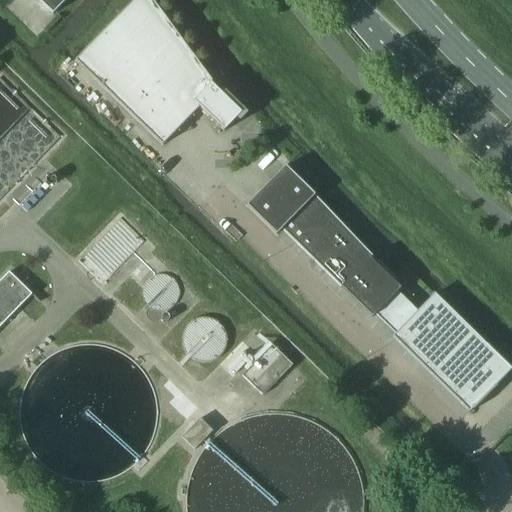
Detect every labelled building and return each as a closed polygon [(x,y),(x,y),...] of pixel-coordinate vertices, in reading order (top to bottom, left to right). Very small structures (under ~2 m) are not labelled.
[(36,0),(52,15),(66,0),(36,0)] [(151,0),(132,0),(74,60),(161,145),(198,107),(223,131),(240,113),(215,89),(216,88),(151,0)] [(284,165),(246,205),(275,234),(281,228),(371,317),(399,288),(393,282),(391,280),(389,278),(387,274),(384,272),(379,268),(376,265),(374,262),(372,259),(370,256),(365,252),(362,250),(360,247),(358,244),(356,241),(350,237),(348,235),(346,232),(344,229),(342,226),(336,222),(333,220),(331,217),(329,214),(327,211),(322,207),(319,205),(317,202),(315,199),(313,196),(314,195),(284,165)] [(8,272),(0,280),(0,325),(30,295),(8,272)] [(146,305),(148,307),(151,309),(154,310),(157,311),(160,311),(163,311),(166,310),(169,309),(172,307),(174,305),(178,299),(178,296),(179,293),(178,290),(178,287),(176,284),(172,279),(170,277),(167,276),(164,275),(160,275),(157,275),(154,275),(151,277),(149,279),(146,281),(144,283),(143,286),(142,289),(142,291),(142,296),(143,299),(144,302),(146,305)] [(226,345),(227,341),(226,337),(225,334),(224,330),(222,327),(219,324),(216,322),(212,320),(208,319),(204,318),(201,319),(197,320),(193,321),(190,323),(187,326),(185,329),(183,333),(182,337),(182,341),(182,344),(183,348),(184,351),(186,354),(189,357),(192,360),(195,361),(198,363),(202,363),(206,363),(209,363),(213,362),(216,360),(219,358),(222,355),(224,352),(225,349),(226,345)] [(271,346),(242,377),(262,395),(291,365),(271,346)] [(199,419),(180,438),(193,450),(211,431),(199,419)]
